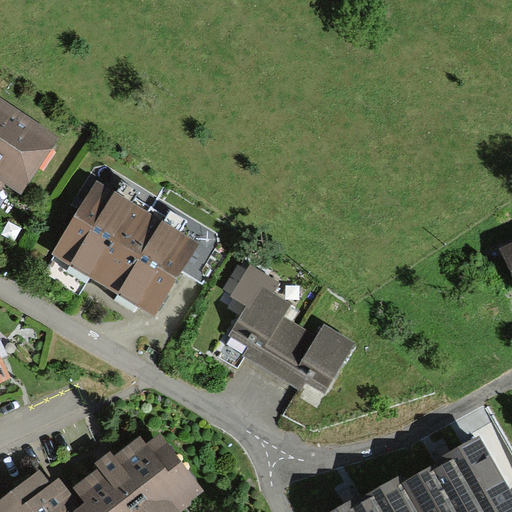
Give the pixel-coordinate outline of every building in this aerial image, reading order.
[(61,142),(0,102),(0,195),(4,189),(22,201),(61,142)] [(198,249),(93,186),(50,259),(97,287),(154,321),(198,249)] [(511,248),(500,254),(511,278),(511,248)] [(291,308),(260,289),(231,338),(249,349),(243,359),(301,394),(306,385),(325,397),(356,346),(324,327),(318,338),(285,318),(291,308)] [(0,366),(0,388),(9,384),(0,366)] [(186,511),(204,498),(160,440),(146,451),(140,444),(114,464),(111,460),(107,463),(97,470),(101,475),(69,499),(59,486),(49,493),(40,481),(0,511),(186,511)] [(364,497),(336,511),(511,511),(511,504),(476,442),(403,485),(400,479),(365,499),(364,497)]
